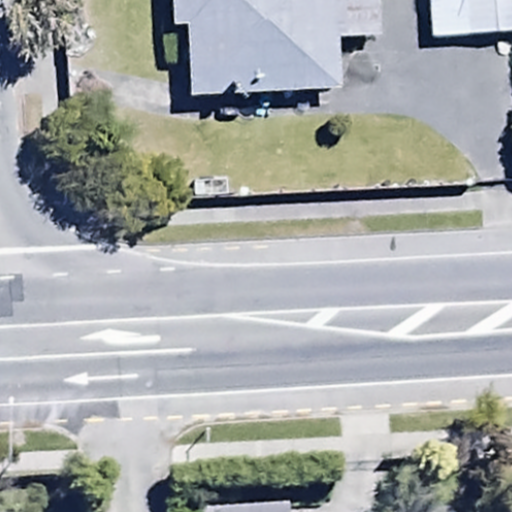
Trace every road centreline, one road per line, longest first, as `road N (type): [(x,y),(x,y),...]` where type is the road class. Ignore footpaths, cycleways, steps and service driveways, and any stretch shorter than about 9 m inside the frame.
road 1 (trunk): [(117,321),(511,301)]
road 2 (residential): [(128,511),(117,321)]
